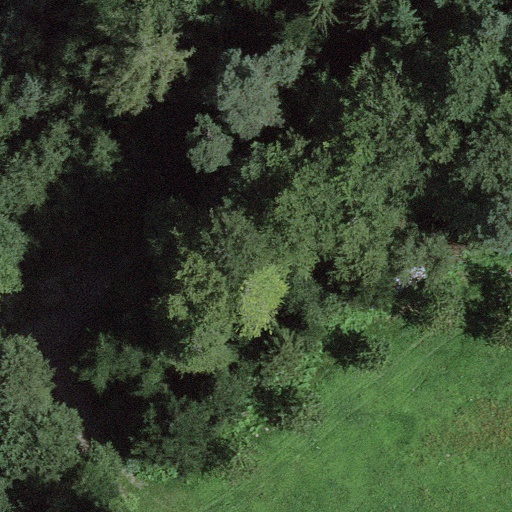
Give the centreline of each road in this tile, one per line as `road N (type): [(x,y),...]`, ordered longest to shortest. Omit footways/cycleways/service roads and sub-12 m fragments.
road 1 (track): [(511,16),(0,340)]
road 2 (track): [(9,333),(79,511)]
